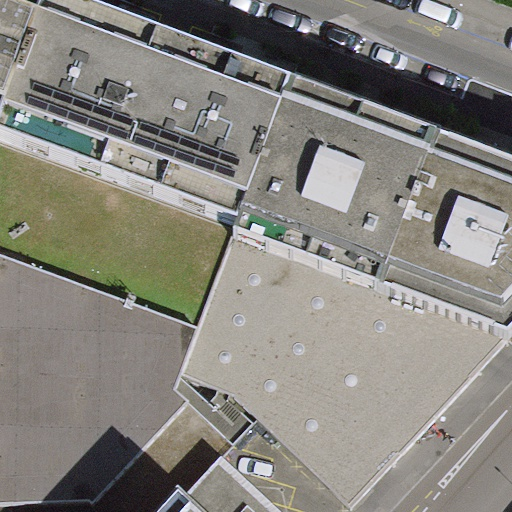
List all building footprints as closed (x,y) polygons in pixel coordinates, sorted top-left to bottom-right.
[(0,0),(0,130),(48,0),(0,0)] [(0,140),(240,230),(292,89),(50,0),(48,0),(0,130),(0,140)] [(236,242),(381,295),(437,143),(292,89),(240,230),(236,242)] [(381,295),(510,343),(511,340),(511,171),(437,143),(381,295)] [(381,295),(236,242),(201,339),(192,360),(234,398),(353,511),(510,343),(381,295)] [(0,261),(0,508),(90,506),(96,511),(176,511),(181,507),(220,464),(235,449),(177,394),(184,378),(192,360),(201,339),(0,261)] [(192,360),(184,378),(234,398),(192,360)] [(272,511),(220,464),(181,507),(186,511),(272,511)]
